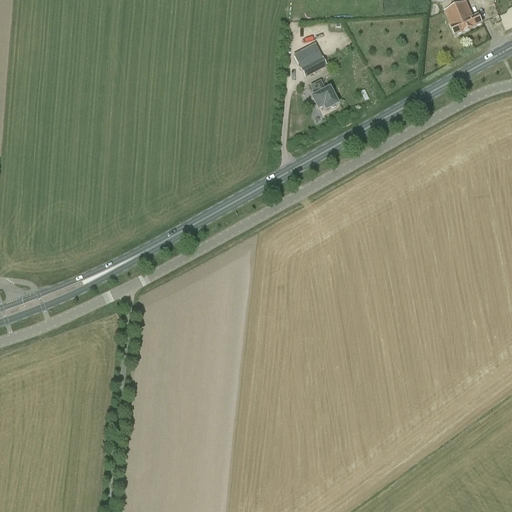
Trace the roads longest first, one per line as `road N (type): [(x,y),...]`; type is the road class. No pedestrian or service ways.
road 1 (unclassified): [(130,286),(474,95),(511,85)]
road 2 (primary): [(511,48),(185,230)]
road 3 (unclassified): [(130,286),(107,511)]
road 4 (primary): [(0,323),(82,290),(185,230)]
road 5 (primary): [(185,230),(19,303)]
road 6 (unclassified): [(0,342),(130,286)]
